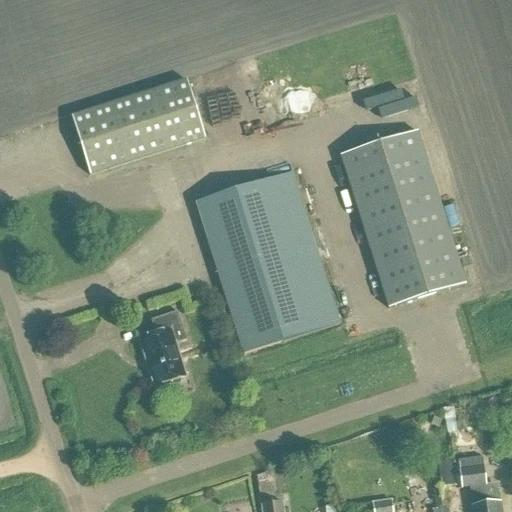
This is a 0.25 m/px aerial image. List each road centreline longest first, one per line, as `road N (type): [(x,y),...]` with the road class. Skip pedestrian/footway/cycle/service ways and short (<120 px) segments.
road 1 (residential): [(76,511),(0,276)]
road 2 (unknown): [(6,296),(160,243),(169,213),(159,169)]
